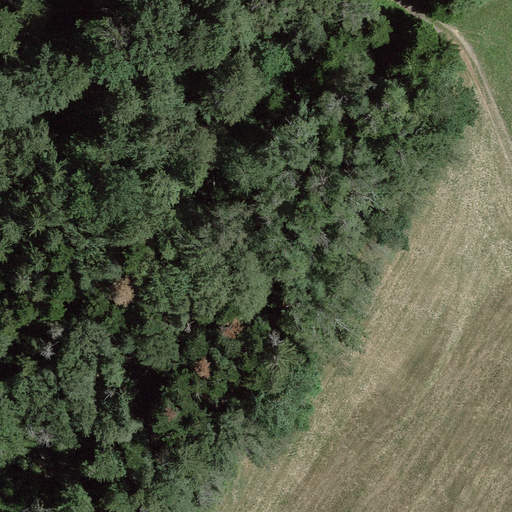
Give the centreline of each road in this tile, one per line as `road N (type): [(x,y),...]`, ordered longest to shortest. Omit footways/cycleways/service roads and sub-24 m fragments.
road 1 (track): [(404,0),(454,37),(511,159)]
road 2 (track): [(0,81),(139,0)]
